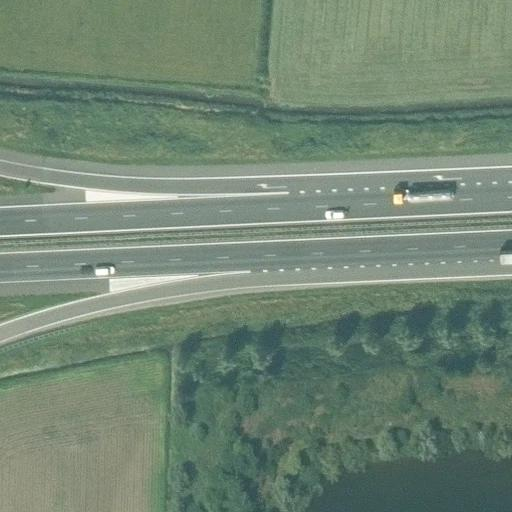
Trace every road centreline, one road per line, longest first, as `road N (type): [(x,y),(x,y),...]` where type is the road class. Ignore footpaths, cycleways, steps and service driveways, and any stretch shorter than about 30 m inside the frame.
road 1 (motorway): [(286,210),(0,168)]
road 2 (motorway): [(286,210),(0,224)]
road 3 (motorway): [(0,334),(258,258)]
road 4 (motorway): [(0,269),(258,258)]
road 5 (motorway): [(258,258),(511,246)]
road 6 (motorway): [(511,199),(286,210)]
